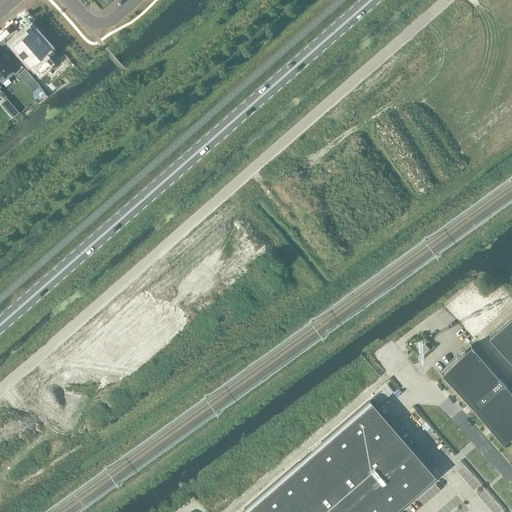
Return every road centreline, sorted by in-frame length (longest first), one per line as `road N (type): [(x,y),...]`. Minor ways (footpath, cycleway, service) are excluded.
road 1 (residential): [(0,390),(447,0)]
road 2 (primary): [(0,325),(373,0)]
